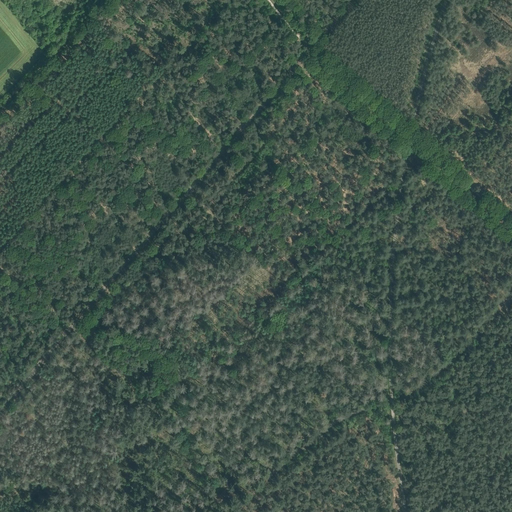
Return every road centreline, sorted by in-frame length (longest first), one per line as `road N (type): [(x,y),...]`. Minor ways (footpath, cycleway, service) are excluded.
road 1 (track): [(0,410),(311,49)]
road 2 (track): [(232,511),(311,436),(390,402)]
road 3 (track): [(390,402),(474,338),(511,293)]
road 4 (track): [(0,113),(109,0)]
road 5 (track): [(409,135),(311,49)]
